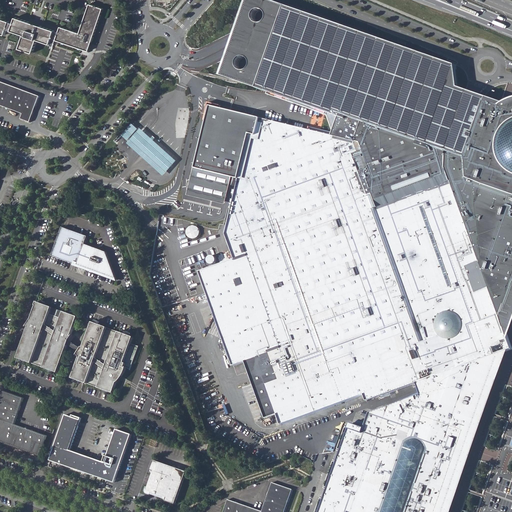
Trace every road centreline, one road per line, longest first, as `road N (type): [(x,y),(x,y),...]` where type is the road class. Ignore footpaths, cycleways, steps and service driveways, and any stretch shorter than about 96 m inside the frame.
road 1 (residential): [(0,331),(59,179)]
road 2 (unclassified): [(328,0),(473,64)]
road 3 (residential): [(68,168),(169,58)]
road 4 (residential): [(144,49),(51,152)]
road 5 (unclassified): [(478,55),(354,0)]
road 6 (residential): [(128,511),(0,467)]
